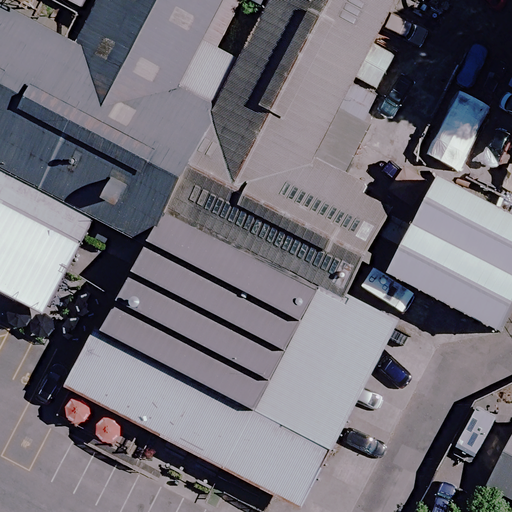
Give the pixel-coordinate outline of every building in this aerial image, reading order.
[(78,358),(315,480),(399,319),(345,291),(387,210),(358,195),(365,181),(317,157),(398,0),(102,0),(81,41),(0,0),(0,164),(93,213),(149,242),(103,330),(95,325),(78,358)] [(93,213),(0,164),(0,289),(44,311),(93,213)] [(511,299),(511,216),(436,175),(384,271),(495,331),(511,299)] [(300,508),(315,480),(78,358),(64,387),(300,508)] [(511,453),(491,493),(511,505),(511,453)]
